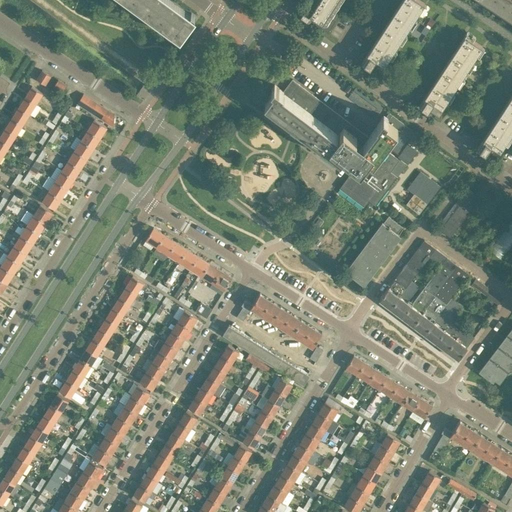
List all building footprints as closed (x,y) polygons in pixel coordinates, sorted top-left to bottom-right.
[(189,15),(169,0),(128,0),(180,38),(194,18),(194,16),(190,13),(189,15)] [(335,8),(340,0),(311,0),(306,8),(305,10),(304,10),(300,11),(301,15),(301,16),(304,18),(308,21),(313,24),(321,29),(324,31),(327,33),(341,12),(335,8)] [(366,52),(359,54),(359,55),(360,54),(361,61),(361,62),(370,67),(371,66),(379,71),(378,72),(378,73),(382,75),(385,70),(398,51),(395,49),(424,3),(419,0),(401,0),(369,50),(368,53),(366,52)] [(494,9),(495,7),(499,0),(487,0),(485,4),(494,9)] [(511,0),(499,0),(495,7),(494,9),(502,15),(511,0)] [(511,0),(502,15),(511,21),(511,18),(511,0)] [(426,24),(430,27),(434,21),(430,18),(426,24)] [(436,114),(435,115),(439,118),(444,111),(455,94),(452,92),(482,46),(467,36),(465,35),(427,93),(425,96),(424,95),(416,97),(417,97),(419,104),(419,105),(427,110),(428,110),(429,109),(436,114)] [(46,85),(52,76),(42,69),(36,78),(46,85)] [(363,206),(364,206),(368,200),(375,205),(397,176),(390,171),(399,159),(383,147),(397,128),(386,120),(387,118),(383,114),(367,135),(291,78),(282,89),(274,83),(270,88),(273,90),(264,102),(340,159),(343,155),(346,157),(345,158),(347,160),(348,159),(356,165),(342,184),(366,202),(363,206)] [(62,92),(65,86),(66,84),(58,79),(54,86),(62,92)] [(25,97),(36,103),(43,93),(32,86),(25,97)] [(83,94),(78,103),(77,103),(101,119),(114,127),(114,113),(108,108),(107,109),(83,94)] [(511,136),(510,135),(511,132),(511,94),(485,136),(483,139),(482,138),(474,140),(475,140),(477,147),(477,148),(485,153),(486,153),(487,152),(494,157),(493,158),(494,159),(497,161),(511,138),(511,136)] [(36,103),(25,97),(18,107),(29,114),(36,103)] [(64,115),(68,117),(70,118),(76,109),(70,105),(64,115)] [(29,114),(18,107),(12,117),(23,124),(29,114)] [(386,120),(397,128),(413,140),(418,134),(390,113),(387,118),(386,120)] [(23,124),(12,117),(5,128),(16,135),(23,124)] [(88,130),(100,138),(107,127),(94,119),(88,130)] [(16,135),(5,128),(0,135),(0,138),(9,145),(16,135)] [(100,138),(88,130),(81,140),(94,148),(100,138)] [(9,145),(0,138),(0,153),(3,155),(9,145)] [(94,148),(81,140),(75,150),(87,158),(94,148)] [(87,158),(75,150),(68,160),(81,168),(87,158)] [(36,160),(33,165),(39,169),(43,164),(40,162),(43,158),(39,155),(36,160)] [(406,164),(399,159),(390,171),(397,176),(406,164)] [(81,168),(68,160),(62,170),(75,178),(81,168)] [(36,173),(39,169),(33,165),(30,169),(36,173)] [(75,178),(62,170),(56,180),(68,188),(75,178)] [(27,182),(30,178),(26,175),(19,186),(25,189),(29,184),(27,182)] [(68,188),(56,180),(49,190),(62,198),(68,188)] [(407,188),(413,193),(426,202),(427,203),(434,195),(413,180),(407,188)] [(450,215),(451,215),(440,230),(450,237),(461,223),(459,221),(467,211),(464,209),(469,203),(476,208),(482,199),(466,187),(454,202),(458,205),(450,215)] [(62,198),(49,190),(43,200),(55,208),(62,198)] [(10,194),(6,191),(0,201),(4,204),(10,194)] [(413,193),(405,203),(418,213),(426,202),(413,193)] [(33,214),(46,223),(53,212),(40,204),(33,214)] [(27,224),(40,233),(46,223),(33,214),(27,224)] [(401,236),(398,234),(396,233),(401,226),(388,216),(383,223),(381,222),(373,234),(389,245),(392,248),(401,236)] [(511,220),(489,248),(501,258),(511,245),(511,220)] [(21,235),(33,243),(40,233),(27,224),(21,235)] [(157,247),(165,235),(153,228),(145,240),(157,247)] [(380,257),(383,259),(392,248),(389,245),(373,234),(364,245),(380,257)] [(14,245),(27,253),(33,243),(21,235),(14,245)] [(168,254),(176,242),(165,235),(157,247),(168,254)] [(411,280),(417,272),(429,256),(429,257),(435,249),(424,240),(420,246),(406,264),(379,299),(390,307),(399,296),(411,280)] [(179,261),(187,249),(176,242),(168,254),(179,261)] [(8,255),(20,263),(27,253),(14,245),(8,255)] [(383,259),(380,257),(364,245),(355,257),(372,269),(375,271),(383,259)] [(190,268),(198,256),(187,249),(179,261),(190,268)] [(446,257),(435,249),(429,257),(440,265),(446,257)] [(1,265),(14,273),(20,263),(8,255),(1,265)] [(201,275),(209,263),(198,256),(190,268),(201,275)] [(372,269),(355,257),(346,269),(351,272),(349,275),(363,286),(375,271),(372,269)] [(413,325),(429,304),(435,295),(453,271),(457,265),(446,257),(440,265),(410,305),(401,316),(413,325)] [(212,282),(220,270),(209,263),(201,275),(212,282)] [(0,266),(0,278),(7,283),(14,273),(1,265),(0,266)] [(457,265),(453,271),(435,295),(447,304),(451,298),(464,279),(469,273),(457,265)] [(220,270),(212,282),(224,290),(231,278),(220,270)] [(125,287),(136,294),(143,283),(132,276),(125,287)] [(180,285),(174,295),(177,298),(184,287),(189,278),(186,276),(181,285),(180,285)] [(480,282),(475,279),(471,284),(476,288),(480,282)] [(419,287),(411,280),(399,296),(390,307),(401,316),(410,305),(407,302),(419,287)] [(492,291),(480,282),(476,288),(487,296),(492,291)] [(125,287),(119,297),(130,304),(136,294),(125,287)] [(492,291),(487,296),(498,304),(502,299),(492,291)] [(277,304),(268,299),(259,293),(252,304),(244,299),(241,304),(244,305),(249,309),(312,348),(322,332),(312,326),(304,321),(295,315),(286,310),(277,304)] [(112,307),(123,314),(130,304),(119,297),(112,307)] [(424,333),(435,342),(444,330),(454,318),(462,306),(451,298),(447,304),(440,312),(437,316),(424,333)] [(200,302),(195,311),(206,318),(212,309),(200,302)] [(424,333),(437,316),(440,312),(429,304),(413,325),(424,333)] [(112,307),(106,317),(117,325),(123,314),(112,307)] [(149,316),(153,311),(149,308),(149,309),(145,307),(143,311),(146,313),(149,316)] [(178,320),(190,328),(197,317),(185,309),(178,320)] [(99,328),(110,335),(117,325),(106,317),(99,328)] [(454,318),(444,330),(435,342),(447,350),(463,329),(465,326),(454,318)] [(190,328),(178,320),(172,330),(184,338),(190,328)] [(126,329),(133,334),(136,329),(129,324),(126,329)] [(310,374),(229,324),(222,334),(250,351),(276,367),(303,384),(310,374)] [(99,328),(93,338),(104,345),(110,335),(99,328)] [(447,350),(458,359),(467,347),(466,347),(474,337),(463,329),(447,350)] [(165,340),(178,348),(184,338),(172,330),(165,340)] [(511,338),(508,335),(500,346),(511,356),(511,338)] [(159,350),(171,358),(178,348),(165,340),(160,337),(154,346),(159,349),(159,350)] [(86,348),(97,355),(104,345),(93,338),(86,348)] [(221,355),(232,362),(238,351),(227,345),(221,355)] [(491,358),(508,371),(511,364),(511,356),(500,346),(491,358)] [(86,348),(79,359),(90,366),(97,355),(86,348)] [(117,368),(123,357),(120,354),(117,353),(108,348),(106,352),(116,360),(115,361),(113,360),(111,364),(113,365),(117,368)] [(152,361),(165,368),(171,358),(159,350),(152,361)] [(271,375),(276,367),(250,351),(245,358),(257,366),(269,373),(271,375)] [(221,355),(214,366),(225,372),(232,362),(221,355)] [(357,375),(365,362),(353,355),(345,367),(357,375)] [(499,382),(508,371),(491,358),(482,369),(480,367),(478,370),(492,381),(494,379),(499,382)] [(73,369),(84,376),(90,366),(79,359),(73,369)] [(108,369),(111,364),(105,361),(102,365),(108,369)] [(146,371),(158,379),(165,368),(152,361),(146,371)] [(376,369),(365,362),(357,375),(368,382),(376,369)] [(214,366),(208,376),(219,383),(225,372),(214,366)] [(73,369),(66,379),(77,386),(84,376),(73,369)] [(387,376),(376,369),(368,382),(379,389),(387,376)] [(118,371),(111,382),(115,384),(122,374),(118,371)] [(152,389),(158,379),(146,371),(139,381),(152,389)] [(219,383),(208,376),(201,386),(212,393),(213,392),(218,395),(221,389),(217,386),(219,383)] [(398,383),(387,376),(379,389),(390,396),(398,383)] [(281,377),(274,388),(285,395),(292,384),(281,377)] [(77,386),(66,379),(59,390),(70,397),(77,386)] [(111,382),(104,393),(108,395),(112,389),(112,390),(113,389),(114,390),(117,385),(115,384),(111,382)] [(93,387),(101,392),(104,388),(96,383),(93,387)] [(409,390),(398,383),(390,396),(401,403),(409,390)] [(131,395),(143,403),(150,392),(137,385),(131,395)] [(206,403),(212,393),(201,386),(195,397),(206,403)] [(279,406),(285,395),(274,388),(268,399),(279,406)] [(420,397),(409,390),(401,403),(412,410),(420,397)] [(90,410),(97,398),(93,396),(85,391),(83,395),(87,397),(86,399),(89,401),(86,407),(90,410)] [(50,404),(61,411),(68,400),(57,393),(50,404)] [(124,405),(137,413),(143,403),(131,395),(124,405)] [(206,403),(195,397),(188,407),(199,414),(206,403)] [(420,397),(412,410),(423,417),(431,405),(420,397)] [(273,416),(279,406),(268,399),(261,409),(273,416)] [(325,401),(318,411),(331,419),(338,409),(325,401)] [(44,414),(55,421),(61,411),(50,404),(44,414)] [(118,415),(130,423),(137,413),(124,405),(118,415)] [(255,419),(266,426),(273,416),(261,409),(255,419)] [(186,411),(179,422),(190,428),(197,418),(186,411)] [(325,429),(331,419),(318,411),(312,422),(325,429)] [(44,414),(37,425),(48,432),(55,421),(44,414)] [(111,426),(124,433),(130,423),(118,415),(111,426)] [(260,437),(266,426),(255,419),(248,430),(260,437)] [(445,426),(441,431),(443,433),(449,436),(511,475),(511,473),(511,453),(460,420),(453,431),(445,426)] [(179,422),(172,432),(183,439),(190,428),(179,422)] [(330,432),(325,429),(312,422),(306,432),(319,440),(322,434),(328,438),(330,432)] [(31,435),(42,442),(48,432),(37,425),(31,435)] [(105,436),(118,444),(124,433),(111,426),(105,436)] [(253,447),(260,437),(248,430),(242,440),(253,447)] [(172,432),(166,442),(177,449),(183,439),(172,432)] [(312,450),(319,440),(306,432),(300,442),(312,450)] [(234,442),(221,433),(218,437),(232,446),(234,442)] [(380,443),(393,451),(399,440),(387,433),(380,443)] [(443,433),(440,438),(446,442),(449,436),(443,433)] [(31,435),(24,445),(35,452),(42,442),(31,435)] [(99,446),(111,454),(118,444),(105,436),(99,446)] [(440,438),(437,444),(443,447),(446,442),(440,438)] [(204,451),(210,441),(206,439),(204,443),(202,441),(198,447),(204,451)] [(166,442),(159,453),(170,460),(177,449),(166,442)] [(318,454),(312,450),(300,442),(293,452),(306,460),(312,464),(318,454)] [(374,453),(387,461),(393,451),(380,443),(374,453)] [(76,446),(72,444),(70,447),(70,446),(63,457),(70,461),(73,455),(71,453),(76,446)] [(240,444),(233,455),(245,462),(251,451),(240,444)] [(437,444),(433,449),(439,453),(443,447),(437,444)] [(17,456),(29,463),(35,452),(24,445),(17,456)] [(92,456),(105,464),(111,454),(99,446),(92,456)] [(224,458),(209,449),(207,452),(222,462),(224,458)] [(300,470),(306,460),(293,452),(287,462),(300,470)] [(159,453),(153,463),(164,470),(170,460),(159,453)] [(368,464),(381,471),(387,461),(374,453),(368,464)] [(238,472),(245,462),(233,455),(227,465),(238,472)] [(17,456),(11,466),(22,473),(29,463),(17,456)] [(63,458),(57,467),(66,472),(71,463),(63,458)] [(90,460),(83,470),(96,478),(102,468),(90,460)] [(329,474),(335,464),(331,461),(327,468),(324,466),(321,470),(329,474)] [(294,480),(300,470),(287,462),(281,473),(294,480)] [(157,480),(164,470),(153,463),(146,473),(157,480)] [(362,474),(375,482),(381,471),(368,464),(362,474)] [(232,482),(238,472),(227,465),(221,475),(232,482)] [(4,476),(15,483),(22,473),(11,466),(4,476)] [(66,474),(61,470),(57,468),(50,478),(58,483),(60,484),(66,474)] [(454,474),(460,477),(462,479),(466,474),(457,469),(454,474)] [(89,488),(96,478),(83,470),(77,480),(89,488)] [(422,481),(433,487),(440,477),(429,470),(422,481)] [(182,488),(185,482),(181,480),(167,471),(164,475),(179,483),(178,485),(182,488)] [(151,491),(151,490),(157,480),(146,473),(140,484),(151,491)] [(281,473),(275,483),(287,491),(294,480),(281,473)] [(356,484),(369,492),(375,482),(362,474),(356,484)] [(225,493),(232,482),(221,475),(214,486),(225,493)] [(4,476),(0,483),(0,487),(9,494),(15,483),(4,476)] [(50,478),(44,488),(48,490),(52,492),(58,483),(50,478)] [(473,500),(477,493),(450,478),(446,484),(458,491),(461,493),(473,500)] [(71,491),(83,498),(89,488),(77,480),(71,491)] [(422,481),(416,491),(427,498),(433,487),(422,481)] [(268,493),(281,501),(287,491),(275,483),(268,493)] [(151,491),(140,484),(133,494),(144,501),(148,495),(153,499),(156,493),(151,490),(151,491)] [(369,492),(356,484),(350,495),(362,502),(369,492)] [(219,503),(225,493),(214,486),(208,496),(219,503)] [(9,494),(0,487),(0,502),(2,504),(9,494)] [(316,494),(306,488),(304,492),(314,498),(316,494)] [(168,501),(172,504),(179,493),(172,489),(168,494),(171,496),(168,501)] [(77,509),(83,498),(71,491),(64,501),(77,509)] [(410,502),(421,508),(427,498),(416,491),(410,502)] [(281,511),(286,504),(281,501),(268,493),(262,503),(275,511),(276,511),(281,511)] [(506,504),(510,497),(504,494),(500,501),(506,504)] [(356,511),(362,502),(350,495),(343,505),(355,511),(356,511)] [(209,511),(213,511),(219,503),(208,496),(201,507),(209,511)] [(124,509),(129,511),(137,511),(142,505),(131,498),(124,509)] [(58,510),(60,511),(74,511),(77,509),(64,501),(58,510)] [(158,508),(163,511),(166,511),(172,504),(168,501),(165,505),(162,503),(158,508)] [(483,501),(476,511),(491,511),(494,508),(483,501)] [(410,502),(403,511),(418,511),(421,508),(410,502)] [(274,511),(275,511),(262,503),(256,511),(274,511)]
